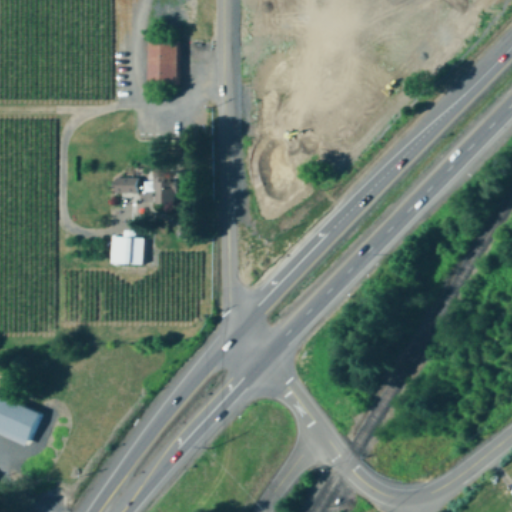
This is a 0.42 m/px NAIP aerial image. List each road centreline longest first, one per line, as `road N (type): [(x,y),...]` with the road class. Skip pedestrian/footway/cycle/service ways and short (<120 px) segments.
road 1 (primary): [(511,50),(240,327)]
road 2 (tertiary): [(263,357),(231,312),(226,286),(221,0)]
road 3 (primary): [(263,357),(511,103)]
road 4 (primary): [(240,327),(90,511)]
road 5 (tertiary): [(263,357),(361,482),(409,499)]
road 6 (primary): [(127,511),(263,357)]
road 7 (tertiary): [(409,499),(444,486),(511,432)]
